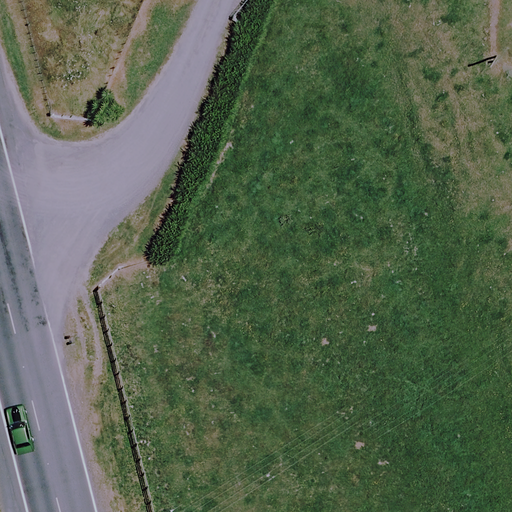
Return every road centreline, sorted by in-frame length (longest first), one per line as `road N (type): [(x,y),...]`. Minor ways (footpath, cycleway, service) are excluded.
road 1 (track): [(181,0),(22,337)]
road 2 (tertiary): [(0,250),(66,511)]
